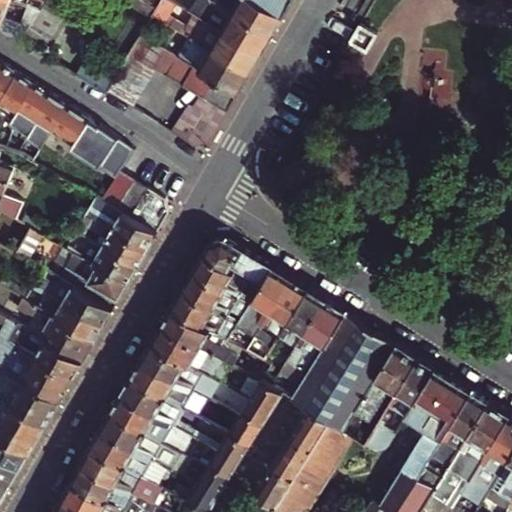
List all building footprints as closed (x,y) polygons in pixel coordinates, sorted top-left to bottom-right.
[(0,0),(0,25),(22,40),(42,8),(28,3),(19,0),(0,0)] [(153,15),(158,7),(146,0),(145,0),(126,0),(127,1),(152,16),(153,15)] [(262,52),(273,32),(218,0),(188,0),(184,6),(197,14),(262,52)] [(218,0),(273,32),(285,13),(262,0),(218,0)] [(262,0),(285,13),(292,0),(262,0)] [(251,71),(262,52),(197,14),(185,33),(251,71)] [(239,90),(251,71),(185,33),(162,20),(157,28),(185,44),(179,55),(214,75),(239,90)] [(352,39),(368,49),(379,32),(362,22),(352,39)] [(206,90),(214,75),(179,55),(171,51),(160,70),(188,86),(201,94),(228,110),(231,104),(206,90)] [(109,89),(135,106),(157,68),(131,52),(116,77),(109,89)] [(0,102),(20,71),(2,59),(0,62),(0,102)] [(109,89),(116,77),(88,59),(78,75),(107,93),(109,89)] [(0,102),(17,112),(36,81),(20,71),(0,102)] [(231,104),(239,90),(214,75),(206,90),(231,104)] [(38,117),(35,116),(51,90),(36,81),(17,112),(11,122),(18,123),(16,129),(15,133),(25,135),(38,117)] [(40,156),(38,154),(50,135),(71,102),(51,90),(35,116),(38,117),(40,119),(31,135),(27,140),(19,153),(36,162),(40,156)] [(193,107),(220,123),(228,110),(201,94),(193,107)] [(50,135),(71,148),(92,116),(71,102),(50,135)] [(195,144),(209,142),(220,123),(193,107),(189,105),(174,130),(195,144)] [(137,147),(92,116),(71,148),(118,177),(123,168),(137,147)] [(0,146),(9,149),(12,140),(0,135),(0,146)] [(9,149),(19,153),(27,140),(13,137),(12,140),(9,149)] [(0,208),(8,212),(28,169),(5,160),(9,149),(0,146),(0,190),(6,193),(0,206),(0,208)] [(108,191),(60,166),(64,161),(45,149),(40,156),(36,162),(97,196),(103,199),(108,191)] [(103,199),(117,207),(136,176),(123,168),(118,177),(108,191),(103,199)] [(117,207),(130,213),(149,184),(136,176),(117,207)] [(130,213),(159,229),(171,210),(168,196),(149,184),(130,213)] [(149,247),(159,229),(130,213),(117,207),(103,199),(97,196),(87,213),(95,217),(99,210),(118,220),(114,228),(149,247)] [(0,208),(0,242),(17,251),(31,225),(8,212),(0,208)] [(140,263),(149,247),(114,228),(95,217),(87,213),(78,229),(86,234),(90,227),(109,237),(105,244),(140,263)] [(130,280),(140,263),(105,244),(86,234),(78,229),(68,246),(77,250),(80,243),(99,254),(95,260),(130,280)] [(263,286),(276,264),(227,236),(212,240),(205,252),(250,278),(263,286)] [(243,291),(250,278),(205,252),(194,269),(252,302),(255,298),(243,291)] [(72,282),(115,306),(130,280),(95,260),(86,255),(72,282)] [(255,328),(259,331),(293,275),(276,264),(263,286),(255,298),(268,306),(255,328)] [(106,321),(115,306),(72,282),(43,266),(35,281),(51,290),(57,280),(72,288),(66,299),(106,321)] [(240,321),(252,302),(194,269),(183,288),(240,321)] [(264,338),(274,344),(310,286),(293,275),(259,331),(264,334),(264,338)] [(97,336),(106,321),(66,299),(51,290),(35,281),(27,297),(97,336)] [(282,355),(288,359),(328,297),(310,286),(274,344),(268,353),(279,360),(282,355)] [(229,338),(240,321),(183,288),(173,306),(229,338)] [(13,317),(17,309),(14,305),(1,297),(0,298),(0,309),(5,313),(13,317)] [(29,326),(85,358),(97,336),(27,297),(21,307),(35,315),(29,326)] [(326,340),(328,341),(348,310),(346,308),(328,297),(288,359),(285,364),(296,370),(300,364),(305,368),(324,338),(326,340)] [(234,365),(244,347),(229,338),(173,306),(162,324),(227,361),(234,365)] [(365,413),(358,408),(400,342),(348,310),(328,341),(294,395),(310,405),(330,417),(345,427),(349,422),(356,427),(365,413)] [(62,397),(75,375),(9,337),(19,320),(13,317),(5,313),(4,315),(6,320),(8,322),(0,335),(0,348),(30,365),(24,375),(62,397)] [(75,375),(85,358),(29,326),(19,320),(9,337),(75,375)] [(221,371),(227,361),(162,324),(152,341),(204,371),(208,364),(221,371)] [(142,358),(196,389),(206,372),(204,371),(152,341),(142,358)] [(392,384),(399,389),(421,356),(400,342),(358,408),(365,413),(371,417),(392,384)] [(279,360),(285,364),(288,359),(282,355),(279,360)] [(397,432),(408,413),(438,366),(421,356),(399,389),(381,418),(386,422),(384,424),(397,432)] [(214,400),(208,396),(196,389),(142,358),(132,376),(185,406),(199,414),(206,403),(211,406),(214,400)] [(262,381),(265,376),(271,366),(273,363),(265,359),(254,377),(262,381)] [(0,391),(49,420),(62,397),(24,375),(0,360),(0,391)] [(274,382),(284,388),(296,370),(285,364),(280,371),(274,382)] [(296,370),(301,374),(305,368),(300,364),(296,370)] [(265,376),(274,382),(280,371),(271,366),(265,376)] [(426,465),(432,455),(474,389),(438,366),(408,413),(429,427),(381,502),(374,498),(365,511),(420,511),(433,493),(444,476),(426,465)] [(251,398),(262,381),(254,377),(245,371),(235,389),(251,398)] [(191,439),(194,434),(197,428),(179,418),(185,406),(132,376),(122,393),(175,424),(188,431),(185,436),(191,439)] [(245,408),(265,420),(285,389),(284,388),(274,382),(265,376),(262,381),(251,398),(245,408)] [(208,396),(214,400),(220,390),(214,386),(208,396)] [(454,443),(462,448),(492,400),(474,389),(432,455),(443,462),(454,443)] [(0,431),(31,450),(49,420),(0,391),(0,431)] [(112,410),(165,441),(175,424),(122,393),(112,410)] [(458,499),(459,498),(511,414),(511,413),(492,400),(462,448),(450,466),(444,476),(433,493),(447,502),(452,495),(458,499)] [(292,434),(312,446),(330,417),(310,405),(292,434)] [(232,429),(252,441),(265,420),(245,408),(240,415),(232,429)] [(178,463),(184,451),(165,441),(112,410),(102,427),(174,469),(198,483),(201,477),(178,463)] [(230,432),(232,429),(240,415),(231,410),(221,427),(230,432)] [(483,503),(493,487),(511,457),(511,414),(459,498),(467,503),(472,495),(483,503)] [(272,509),(297,511),(305,511),(356,434),(345,427),(330,417),(312,446),(294,475),(276,503),(272,509)] [(390,442),(391,440),(397,432),(384,424),(386,422),(381,418),(366,441),(374,446),(377,446),(379,447),(382,446),(384,446),(387,445),(388,444),(390,442)] [(168,479),(174,469),(102,427),(92,444),(160,483),(164,477),(168,479)] [(212,459),(232,472),(252,441),(232,429),(230,432),(219,449),(212,459)] [(0,454),(21,467),(31,450),(0,431),(0,454)] [(274,462),(294,475),(312,446),(292,434),(274,462)] [(182,441),(188,445),(191,439),(185,436),(182,441)] [(157,489),(160,483),(92,444),(83,462),(155,503),(162,492),(157,489)] [(0,477),(12,484),(21,467),(0,454),(0,477)] [(426,465),(444,476),(450,466),(443,462),(432,455),(426,465)] [(511,457),(493,487),(511,498),(511,457)] [(188,499),(213,502),(232,472),(212,459),(208,466),(201,477),(198,483),(188,499)] [(72,482),(130,511),(137,511),(140,506),(149,511),(156,511),(160,505),(155,503),(83,462),(72,482)] [(263,495),(276,503),(294,475),(274,462),(256,491),(263,495)] [(0,499),(2,501),(12,484),(0,477),(0,499)] [(160,483),(165,486),(168,479),(164,477),(160,483)] [(85,511),(130,511),(72,482),(62,500),(85,511)] [(157,489),(162,492),(165,486),(160,483),(157,489)] [(246,506),(255,507),(263,495),(256,491),(246,506)] [(272,509),(276,503),(263,495),(255,507),(272,509)] [(478,510),(483,503),(472,495),(467,503),(478,510)] [(85,511),(62,500),(56,511),(85,511)] [(209,511),(219,511),(221,504),(212,503),(209,511)]
